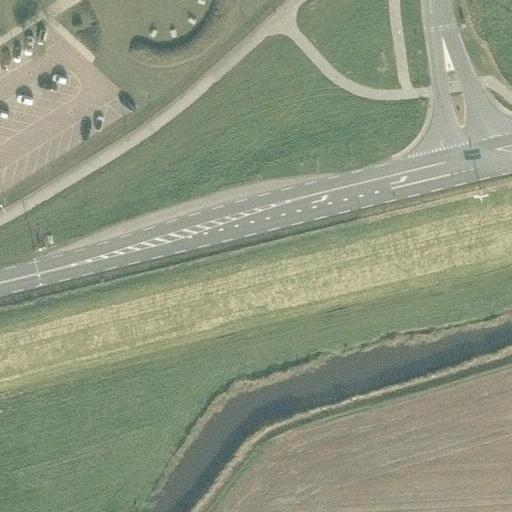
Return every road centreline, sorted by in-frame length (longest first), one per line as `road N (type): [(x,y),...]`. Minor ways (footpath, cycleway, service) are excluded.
road 1 (secondary): [(53,270),(475,173)]
road 2 (secondary): [(451,153),(214,213),(91,250),(53,270)]
road 3 (unclassified): [(440,27),(435,58),(451,153)]
road 4 (unclassified): [(487,144),(440,27)]
